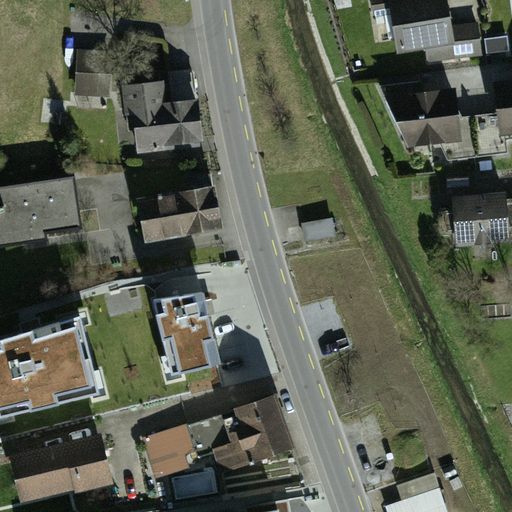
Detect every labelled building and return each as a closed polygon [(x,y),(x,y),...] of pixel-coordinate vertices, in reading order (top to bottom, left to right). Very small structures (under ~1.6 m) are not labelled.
[(401,0),(369,0),(374,28),(386,26),(391,58),(423,53),(426,67),(483,58),(479,28),(450,32),(444,0),(401,0)] [(168,86),(126,91),(133,154),(199,145),(190,73),(167,76),(168,86)] [(511,85),(491,88),(497,138),(511,135),(511,85)] [(456,92),(384,100),(405,151),(462,144),(456,92)] [(189,193),(141,200),(147,241),(220,232),(213,179),(188,182),(189,193)] [(74,180),(0,188),(0,247),(44,242),(42,235),(80,231),(74,180)] [(505,195),(450,197),(451,246),(507,244),(505,195)] [(334,219),(303,224),(306,244),(337,239),(334,219)] [(203,297),(155,304),(172,376),(218,366),(203,297)] [(79,322),(0,347),(0,415),(95,394),(79,322)] [(235,444),(214,452),(224,478),(290,453),(271,402),(236,415),(241,428),(230,432),(235,444)] [(186,431),(143,445),(155,484),(188,474),(184,460),(194,457),(186,431)] [(97,439),(8,459),(18,502),(107,482),(97,439)] [(440,511),(433,492),(384,510),(384,511),(440,511)]
